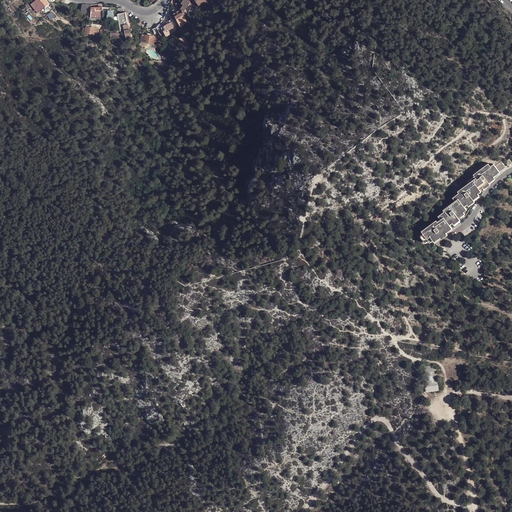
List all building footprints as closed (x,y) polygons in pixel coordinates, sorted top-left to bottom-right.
[(33,0),(30,3),(38,13),(48,4),(44,0),(33,0)] [(184,11),(190,2),(187,0),(183,0),(182,3),(181,4),(183,6),(180,10),(184,16),(186,13),(184,11)] [(87,16),(89,5),(85,5),(81,4),(79,15),(87,16)] [(90,19),(102,18),(102,7),(90,8),(90,19)] [(114,7),(102,7),(102,18),(103,19),(110,19),(111,15),(112,15),(115,15),(114,7)] [(180,10),(180,9),(176,12),(173,15),(174,17),(175,19),(177,23),(177,22),(180,27),(185,25),(184,24),(188,22),(184,16),(180,10)] [(117,18),(120,30),(123,30),(125,40),(131,39),(129,29),(127,19),(126,20),(125,16),(117,18)] [(176,32),(171,22),(170,20),(166,22),(167,24),(160,28),(159,25),(156,27),(159,33),(161,38),(165,36),(165,37),(176,32)] [(156,37),(141,35),(140,45),(142,47),(143,46),(146,48),(150,44),(155,45),(156,37)] [(189,48),(183,36),(178,39),(180,42),(176,44),(180,49),(181,49),(183,51),(189,48)] [(495,164),(499,170),(505,166),(501,160),(495,164)] [(474,174),(468,179),(469,181),(475,176),(477,178),(480,175),(482,173),(485,177),(487,179),(493,175),(499,170),(495,164),(493,163),(490,164),(488,162),(473,173),(474,174)] [(480,190),(479,188),(477,185),(483,180),(483,179),(485,177),(482,173),(480,175),(477,178),(475,176),(469,181),(457,190),(458,192),(452,196),(455,199),(458,197),(464,205),(466,203),(472,198),(471,196),(477,192),(480,190)] [(487,179),(485,177),(483,179),(483,180),(477,185),(479,188),(482,185),(488,181),(487,179)] [(443,216),(449,223),(452,221),(458,217),(457,215),(463,210),(466,208),(464,205),(458,197),(455,199),(443,208),(444,210),(438,215),(440,218),(443,216)] [(421,230),(422,232),(427,237),(430,235),(432,239),(434,240),(440,236),(446,231),(451,227),(449,223),(443,216),(440,218),(437,220),(436,219),(421,230)] [(430,240),(432,239),(430,235),(427,237),(422,232),(420,234),(425,241),(428,239),(430,240)] [(435,365),(423,365),(426,391),(438,391),(435,365)]
